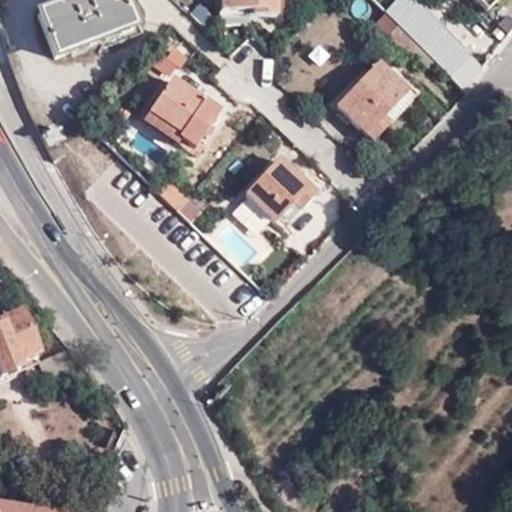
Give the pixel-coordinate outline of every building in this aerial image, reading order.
[(132,26),(121,0),(72,0),(36,14),(53,59),(132,26)] [(283,18),(283,0),(219,0),(219,10),(250,11),(251,17),(283,18)] [(464,92),(497,57),(483,43),(468,57),(408,0),(396,0),(383,14),(396,26),(418,47),(464,92)] [(472,0),(483,10),(494,0),(472,0)] [(409,55),(418,47),(396,26),(387,36),(409,55)] [(405,92),(377,66),(334,109),(370,143),(385,128),(378,121),(405,92)] [(169,81),(145,115),(194,148),(218,113),(169,81)] [(194,148),(145,115),(142,121),(190,154),(194,148)] [(450,158),(441,150),(425,168),(433,176),(450,158)] [(314,196),(277,161),(243,197),(273,224),(289,208),(296,215),(314,196)] [(174,212),(185,200),(165,181),(155,193),(174,212)] [(174,212),(188,224),(199,213),(185,200),(174,212)] [(33,363),(15,315),(0,320),(0,382),(14,377),(11,371),(33,363)] [(36,364),(42,377),(48,393),(74,383),(62,353),(36,364)] [(8,511),(12,495),(0,492),(0,511),(8,511)]
